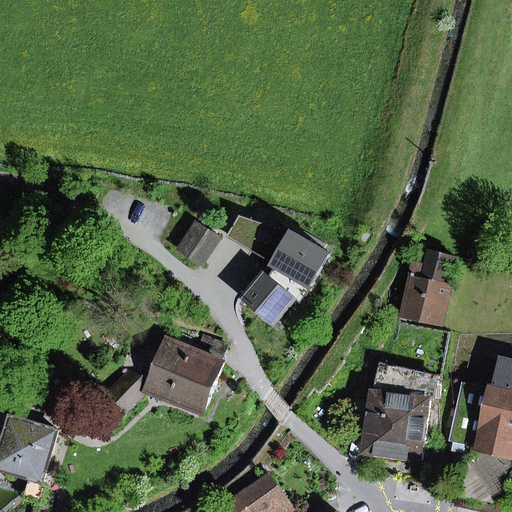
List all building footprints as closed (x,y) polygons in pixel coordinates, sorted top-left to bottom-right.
[(211,265),(229,234),(201,218),(183,249),(211,265)] [(19,317),(35,316),(74,284),(78,274),(49,239),(12,270),(15,274),(8,280),(9,307),(19,306),(19,317)] [(415,278),(406,316),(443,325),(453,286),(449,285),(456,257),(432,251),(428,267),(416,264),(413,277),(415,278)] [(276,286),(302,303),(317,280),(291,263),(276,286)] [(129,412),(150,391),(207,412),(226,363),(223,362),(229,347),(203,336),(197,353),(191,350),(195,339),(174,331),(163,359),(153,356),(145,378),(132,371),(111,394),(129,412)] [(433,399),(431,399),(434,377),(384,365),(378,392),(375,392),(367,453),(424,461),(433,399)] [(511,373),(501,371),(496,390),(464,382),(451,441),(455,442),(470,446),(468,455),(458,498),(487,505),(488,508),(496,507),(511,510),(511,373)] [(0,450),(4,452),(11,428),(0,424),(0,421),(2,414),(0,413),(0,450)] [(4,452),(0,464),(0,468),(34,478),(45,481),(45,480),(60,431),(2,414),(0,421),(0,424),(11,428),(4,452)] [(453,451),(468,455),(470,446),(455,442),(453,451)] [(268,511),(289,498),(271,474),(241,498),(250,511),(268,511)] [(34,478),(28,498),(45,503),(51,482),(45,480),(45,481),(34,478)] [(224,507),(227,511),(250,511),(241,498),(241,497),(224,507)] [(296,511),(298,511),(289,498),(268,511),(296,511)] [(458,498),(457,503),(457,506),(484,511),(511,511),(511,510),(496,507),(488,508),(487,505),(458,498)]
